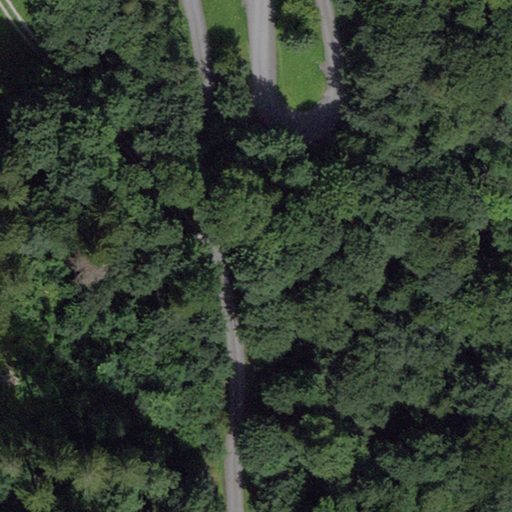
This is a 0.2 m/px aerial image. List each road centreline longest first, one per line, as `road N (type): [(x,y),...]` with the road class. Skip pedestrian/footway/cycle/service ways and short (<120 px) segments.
road 1 (unclassified): [(240,511),(238,361),(204,170),(205,80),(190,0)]
road 2 (unclassified): [(258,0),(265,99),(275,118),(297,128),(327,117),(337,98),(323,0)]
